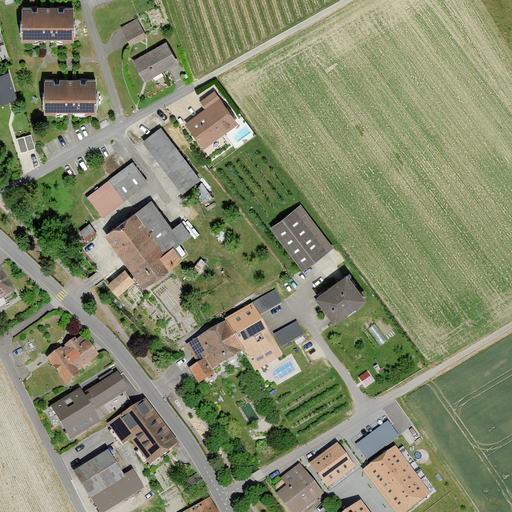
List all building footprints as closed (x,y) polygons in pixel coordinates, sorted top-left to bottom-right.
[(47,40),(74,40),(74,6),(22,6),(22,40),(47,40)] [(123,27),(134,46),(151,37),(140,17),(123,27)] [(145,80),(179,60),(167,39),(133,60),(145,80)] [(0,103),(17,98),(9,71),(0,73),(0,103)] [(45,112),(97,112),(97,78),(45,78),(45,112)] [(202,150),(239,124),(215,90),(201,100),(206,108),(184,124),(202,150)] [(182,193),(201,179),(161,126),(142,141),(182,193)] [(31,134),(17,138),(21,152),(35,148),(31,134)] [(100,215),(149,180),(134,159),(85,194),(100,215)] [(178,219),(168,226),(149,199),(101,233),(139,286),(187,252),(178,240),(188,233),(178,219)] [(267,227),(299,270),(331,246),(299,203),(267,227)] [(98,235),(88,221),(73,233),(83,246),(98,235)] [(1,267),(0,267),(0,298),(15,289),(1,267)] [(115,296),(133,282),(122,267),(103,281),(115,296)] [(329,323),(363,299),(344,271),(310,295),(329,323)] [(221,320),(238,351),(253,373),(282,356),(278,350),(304,335),(296,320),(269,335),(257,316),(283,302),(276,289),(248,303),(221,320)] [(209,370),(238,351),(221,320),(184,345),(195,362),(184,368),(195,386),(212,375),(209,370)] [(60,384),(95,357),(77,333),(41,359),(60,384)] [(172,444),(142,400),(109,423),(139,467),(172,444)] [(71,440),(95,426),(85,409),(61,423),(71,440)] [(356,441),(365,456),(400,435),(391,420),(356,441)] [(337,442),(310,463),(327,486),(355,466),(337,442)] [(395,446),(364,469),(396,511),(405,511),(431,493),(395,446)] [(130,469),(121,474),(105,448),(68,472),(85,498),(86,497),(95,511),(105,511),(142,489),(130,469)] [(299,511),(325,492),(301,462),(269,487),(288,511),(299,511)] [(215,511),(209,498),(181,511),(215,511)] [(369,511),(360,500),(343,511),(369,511)]
